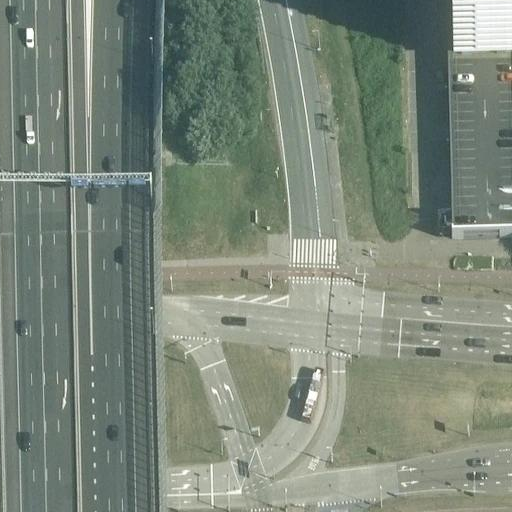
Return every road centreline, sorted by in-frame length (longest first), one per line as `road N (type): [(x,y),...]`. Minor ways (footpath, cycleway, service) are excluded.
road 1 (motorway): [(28,0),(39,511)]
road 2 (motorway): [(312,327),(301,183),(270,0)]
road 3 (motorway): [(115,511),(109,234)]
road 4 (motorway): [(109,234),(80,0)]
road 5 (motorway): [(109,234),(112,0)]
road 6 (primary): [(0,494),(212,494)]
road 7 (primary): [(511,335),(312,327)]
road 8 (motorway): [(249,475),(209,364),(189,338),(153,317)]
road 9 (motorway): [(249,475),(297,431),(310,394),(312,327)]
road 10 (primary): [(312,327),(153,317)]
road 11 (unknown): [(480,215),(475,100),(481,92),(511,93)]
road 12 (primary): [(153,317),(0,321)]
road 13 (primary): [(361,485),(511,472)]
